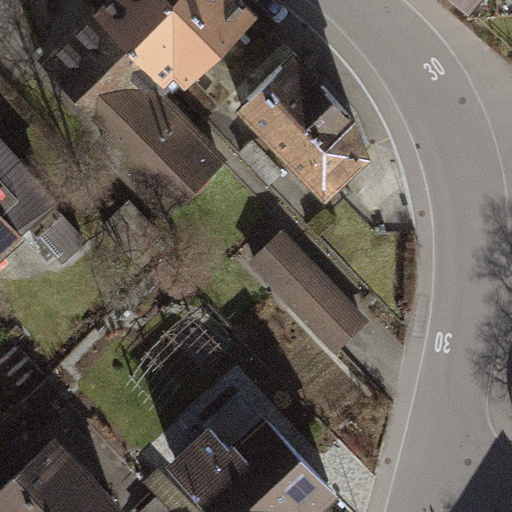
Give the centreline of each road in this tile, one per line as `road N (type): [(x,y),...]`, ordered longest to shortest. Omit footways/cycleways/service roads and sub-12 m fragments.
road 1 (residential): [(463,162),(472,229),(468,297),(437,462)]
road 2 (residential): [(352,0),(440,99),(463,162)]
